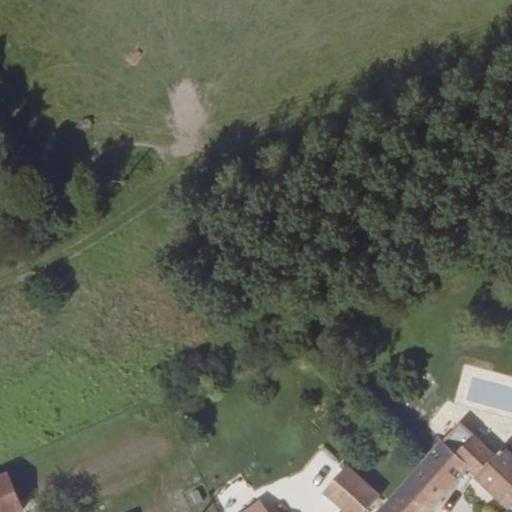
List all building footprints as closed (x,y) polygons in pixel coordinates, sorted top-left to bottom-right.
[(442,439),(413,470),(381,508),(385,511),(428,511),(469,468),(511,506),(511,504),(511,453),(504,446),(497,454),(461,422),(443,441),(442,439)] [(312,486),(321,492),(335,469),(325,463),(312,486)] [(346,465),(323,492),(346,511),(363,511),(380,495),(346,465)] [(0,511),(15,511),(22,509),(7,474),(0,477),(0,511)] [(267,511),(259,501),(243,511),(267,511)]
